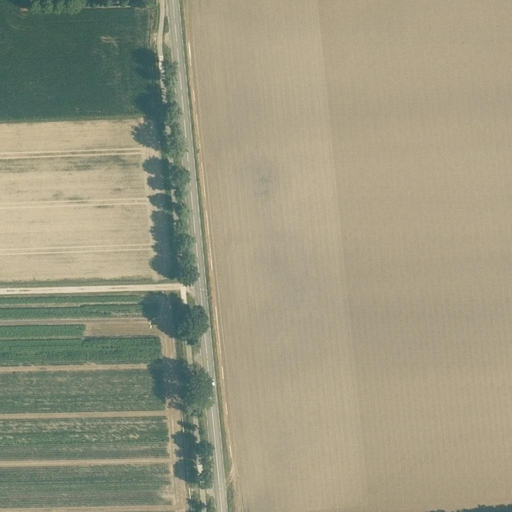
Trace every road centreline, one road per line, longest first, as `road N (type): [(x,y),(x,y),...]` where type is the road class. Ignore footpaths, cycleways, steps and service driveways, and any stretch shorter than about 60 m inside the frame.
road 1 (secondary): [(221,511),(172,0)]
road 2 (track): [(0,291),(199,287)]
